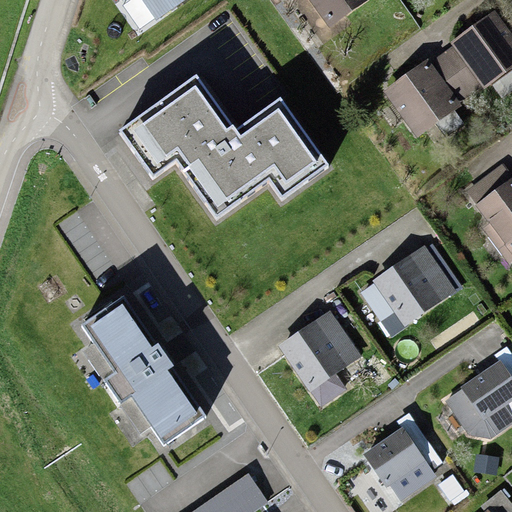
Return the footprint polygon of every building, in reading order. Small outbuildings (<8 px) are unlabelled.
[(139,0),(154,21),(184,0),(139,0)] [(307,0),(328,30),(371,2),(369,0),(307,0)] [(511,71),(511,44),(494,20),(455,49),(457,52),(482,87),(485,91),(511,71)] [(482,87),(457,52),(425,75),(450,110),(482,87)] [(450,110),(425,75),(423,72),(386,99),(417,142),(454,115),(450,110)] [(196,76),(117,132),(152,181),(175,165),(214,219),(268,180),(282,199),(327,166),(279,99),(235,131),(196,76)] [(478,211),(511,185),(511,181),(504,171),(468,198),(478,211)] [(511,185),(478,211),(511,255),(511,185)] [(423,246),(371,283),(403,328),(455,291),(423,246)] [(122,300),(86,324),(119,373),(108,381),(121,399),(131,392),(164,440),(201,414),(122,300)] [(332,310),(277,349),(308,395),(364,357),(332,310)] [(511,345),(505,337),(431,396),(465,440),(488,438),(511,418),(511,345)] [(443,459),(406,412),(358,449),(386,484),(404,470),(414,483),(443,459)] [(254,511),(267,503),(247,475),(192,511),(254,511)]
